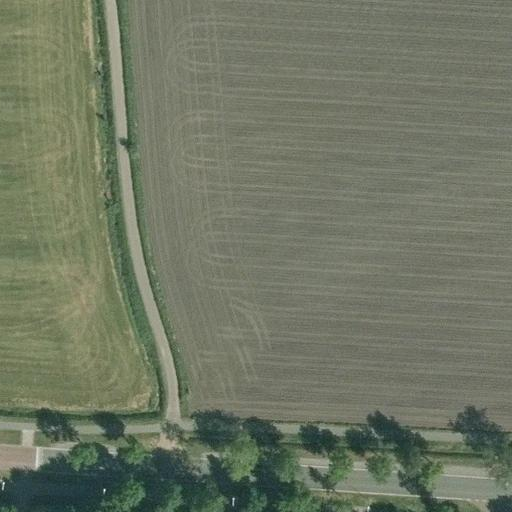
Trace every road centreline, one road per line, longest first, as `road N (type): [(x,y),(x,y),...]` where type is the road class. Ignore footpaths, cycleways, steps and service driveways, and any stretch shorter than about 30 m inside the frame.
road 1 (unclassified): [(112,0),(140,263),(173,379),(167,467)]
road 2 (tertiary): [(505,490),(167,467)]
road 3 (tertiary): [(167,467),(0,459)]
